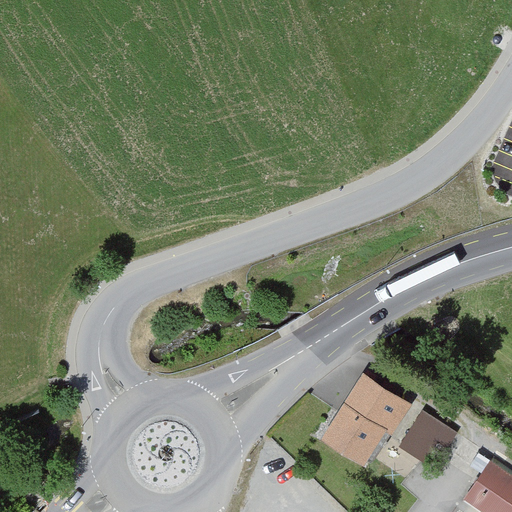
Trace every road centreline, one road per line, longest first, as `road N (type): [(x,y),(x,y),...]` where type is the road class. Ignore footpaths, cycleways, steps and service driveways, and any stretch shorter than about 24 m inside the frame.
road 1 (residential): [(511,82),(423,175),(128,295),(106,317),(99,352)]
road 2 (secondary): [(511,247),(411,286),(310,346)]
road 3 (secondary): [(310,346),(226,387),(179,398)]
road 4 (secondary): [(224,450),(254,403),(310,346)]
